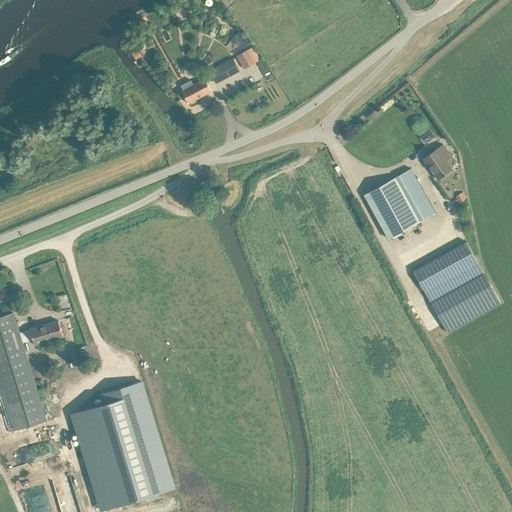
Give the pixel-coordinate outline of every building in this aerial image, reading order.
[(256,61),(249,49),(237,56),(243,68),(256,61)] [(232,58),(208,71),(215,83),(239,70),(232,58)] [(205,78),(181,90),(188,103),(211,91),(205,78)] [(423,158),(429,166),(438,179),(452,169),(446,161),(452,157),(452,156),(446,148),(443,145),(437,149),(437,148),(423,158)] [(435,212),(411,168),(364,194),(389,238),(435,212)] [(210,178),(206,180),(201,182),(205,192),(214,188),(210,178)] [(465,242),(414,270),(431,302),(483,273),(465,242)] [(499,303),(483,273),(431,302),(448,332),(499,303)] [(0,316),(0,385),(13,431),(45,422),(22,343),(33,340),(35,345),(54,339),(63,337),(58,320),(30,328),(30,329),(19,332),(13,312),(0,316)] [(176,487),(143,380),(99,393),(102,403),(71,413),(101,510),(176,487)]
